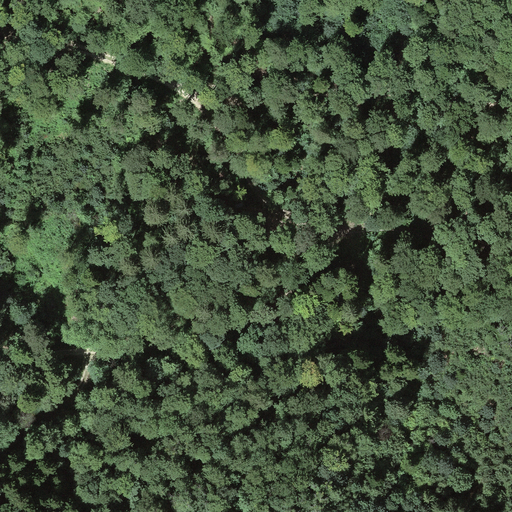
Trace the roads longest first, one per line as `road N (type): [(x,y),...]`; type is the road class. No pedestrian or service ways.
road 1 (track): [(0,29),(199,95),(261,194),(292,216),(333,229),(292,287),(229,327),(132,348),(0,361)]
road 2 (track): [(191,470),(259,414),(364,380),(378,364),(382,325),(370,255),(333,229)]
road 3 (track): [(199,95),(249,100),(397,91),(511,107)]
road 4 (track): [(28,244),(95,350),(78,393),(53,419),(0,445)]
road 5 (track): [(511,248),(490,251),(397,227),(333,229)]
